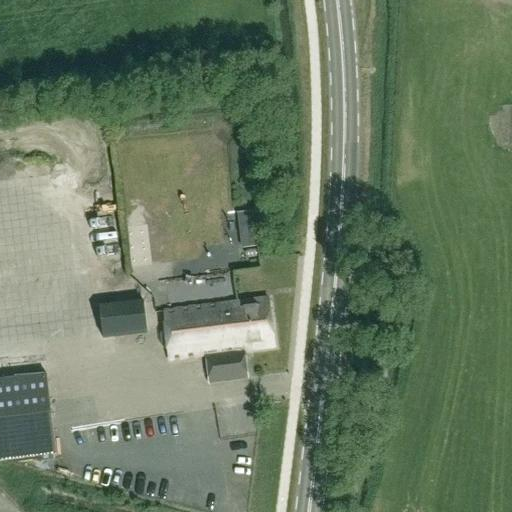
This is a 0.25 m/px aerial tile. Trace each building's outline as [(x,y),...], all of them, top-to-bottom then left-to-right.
[(241,249),(257,247),(253,212),(237,214),(241,249)] [(28,281),(36,281),(39,258),(31,257),(28,281)] [(208,385),(248,380),(244,352),(273,348),(267,300),(163,313),(169,361),(204,357),(208,385)] [(148,336),(144,301),(99,307),(104,342),(148,336)] [(188,367),(171,370),(173,381),(190,378),(188,367)] [(0,461),(56,455),(46,374),(0,380),(0,461)] [(229,511),(230,511),(239,507),(224,482),(215,487),(229,511)]
